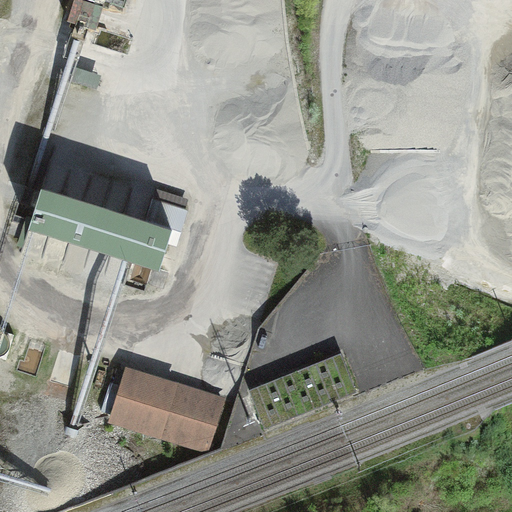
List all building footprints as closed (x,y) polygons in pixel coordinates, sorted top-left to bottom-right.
[(127,0),(86,0),(122,14),(127,0)] [(98,77),(69,66),(63,83),(92,94),(98,77)] [(175,208),(46,168),(30,218),(159,259),(175,208)] [(15,335),(0,330),(0,357),(7,360),(15,335)] [(264,432),(359,395),(342,353),(248,390),(264,432)] [(217,402),(126,372),(112,413),(203,443),(217,402)]
